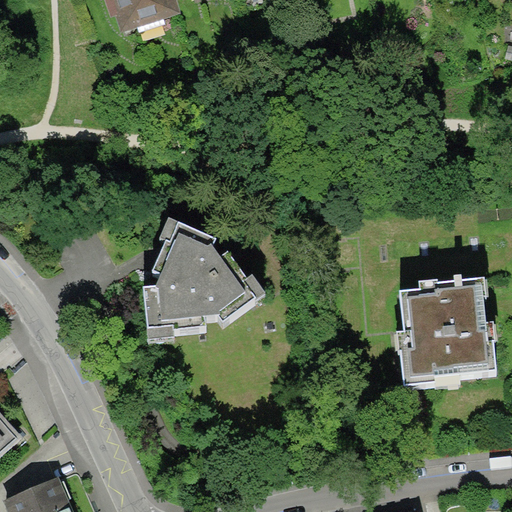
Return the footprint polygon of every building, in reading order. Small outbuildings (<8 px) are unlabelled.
[(107,0),(113,16),(118,15),(123,31),(174,15),(169,0),(107,0)] [(216,246),(145,223),(124,295),(131,347),(210,336),(246,302),(216,246)] [(472,280),(384,290),(389,335),(382,336),(388,391),(483,380),(472,280)] [(0,449),(17,433),(0,416),(0,449)] [(62,511),(48,478),(0,498),(0,511),(62,511)]
